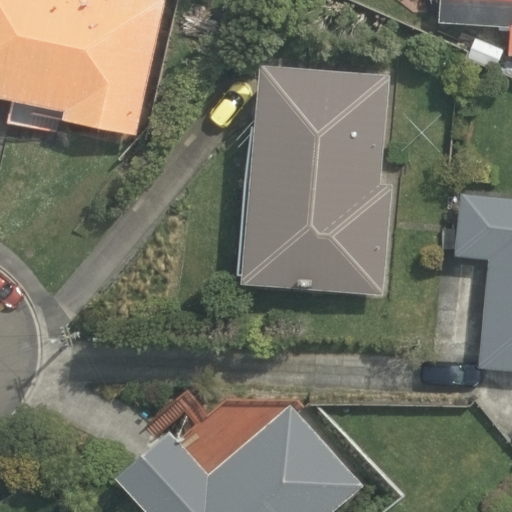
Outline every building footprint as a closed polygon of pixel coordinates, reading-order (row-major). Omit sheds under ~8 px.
[(169,0),(0,0),(0,91),(69,108),(67,117),(140,133),(169,0)] [(511,0),(442,0),(441,21),(511,26),(511,34),(511,54),(511,53),(511,0)] [(385,179),(396,73),(265,60),(248,278),(387,292),(399,180),(385,179)] [(511,195),(467,191),(460,253),(494,256),(483,365),(511,367),(511,195)] [(176,424),(123,469),(158,511),(335,511),(368,484),(295,401),(216,471),(176,424)]
